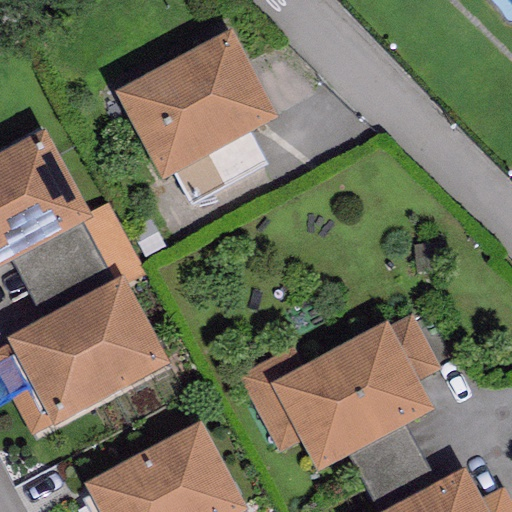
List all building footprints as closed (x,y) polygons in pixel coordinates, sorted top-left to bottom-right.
[(231,38),(114,99),(160,186),(277,125),(231,38)] [(0,272),(11,266),(90,224),(86,217),(43,136),(0,158),(0,272)] [(106,206),(86,217),(90,224),(11,266),(42,326),(122,283),(124,288),(145,278),(106,206)] [(6,349),(0,352),(0,380),(31,438),(50,428),(53,433),(169,371),(124,288),(122,283),(42,326),(5,345),(6,349)] [(266,365),(237,380),(278,458),(300,447),(317,478),(434,416),(417,385),(440,373),(411,319),(387,331),(386,329),(277,386),(266,365)] [(245,511),(200,429),(84,490),(95,511),(245,511)] [(464,474),(392,511),(511,511),(511,508),(504,493),(480,505),(464,474)]
